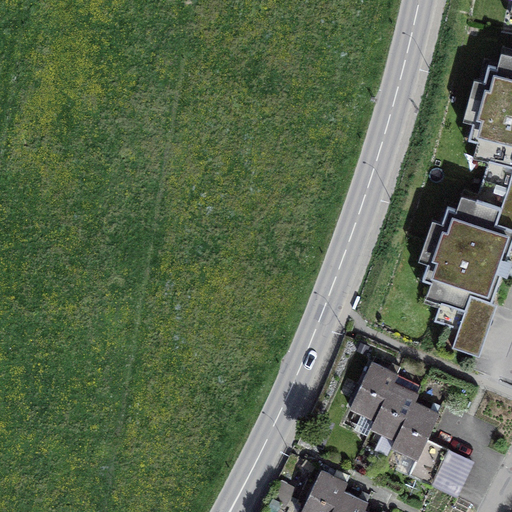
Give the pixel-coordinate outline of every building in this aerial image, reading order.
[(511,70),(488,64),(468,138),(493,145),(483,180),(508,188),(511,174),(511,70)] [(471,296),(492,302),(502,274),(506,275),(511,261),(507,259),(511,243),(511,228),(497,223),(508,188),(483,180),(471,215),(448,206),(422,279),(446,287),(434,320),(459,330),(471,296)] [(372,361),(350,408),(375,420),(397,373),(372,361)] [(414,381),(397,373),(375,420),(371,427),(396,439),(414,401),(418,393),(410,389),(414,381)] [(439,413),(414,401),(396,439),(392,446),(418,458),(422,450),(427,438),(439,413)] [(450,450),(427,438),(422,450),(445,461),(450,450)] [(439,472),(445,461),(422,450),(418,458),(416,461),(439,472)] [(433,485),(439,472),(416,461),(410,474),(433,485)] [(346,481),(321,470),(300,511),(331,511),(342,490),(346,481)] [(367,501),(342,490),(331,511),(361,511),(363,509),(367,501)]
